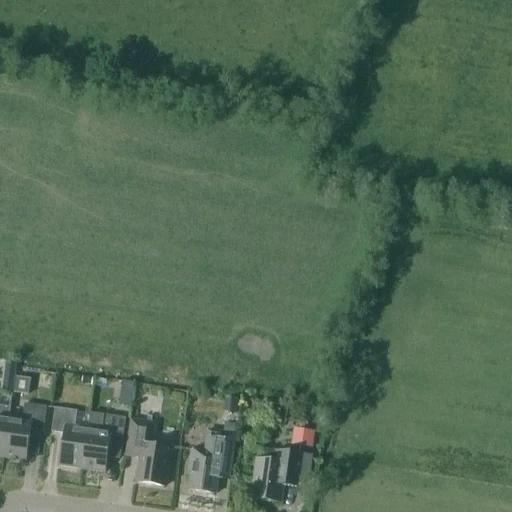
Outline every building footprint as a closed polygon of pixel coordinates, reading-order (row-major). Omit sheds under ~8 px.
[(5,368),(3,378),(14,379),(16,369),(16,365),(5,364),(5,368)] [(43,373),(42,379),(52,381),(53,375),(53,374),(43,372),(43,373)] [(82,379),(81,385),(91,386),(92,380),(92,379),(82,377),(82,379)] [(0,456),(1,457),(7,416),(9,417),(12,398),(1,397),(0,397),(0,456)] [(238,400),(229,399),(227,413),(236,414),(238,400)] [(9,417),(7,416),(1,457),(24,460),(29,428),(42,430),(45,405),(23,402),(21,419),(9,417)] [(57,466),(81,469),(87,428),(73,426),(75,410),(53,407),(49,431),(62,433),(57,466)] [(87,428),(81,469),(104,472),(108,440),(120,441),(123,417),(102,415),(100,430),(87,428)] [(137,483),(164,487),(170,449),(146,446),(148,429),(154,430),(155,424),(131,421),(126,457),(140,459),(137,483)] [(225,423),(224,434),(235,436),(237,425),(225,423)] [(301,447),(315,449),(318,432),(304,430),(301,447)] [(207,453),(191,450),(188,476),(190,476),(188,491),(216,495),(220,466),(231,467),(235,436),(210,432),(207,453)] [(277,452),(276,464),(255,461),(250,500),(279,504),(282,481),(296,483),(299,455),(277,452)] [(304,457),(305,483),(313,482),(312,457),(304,457)]
